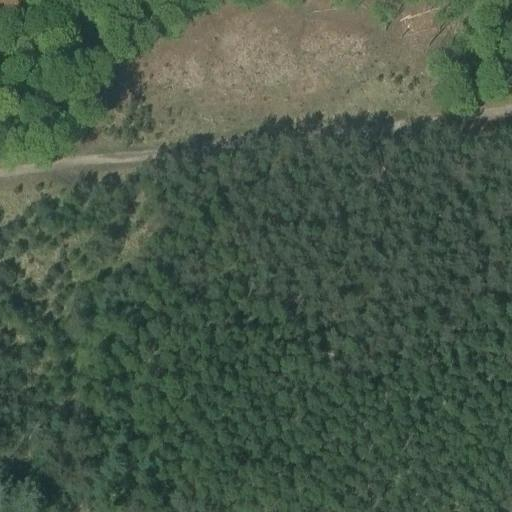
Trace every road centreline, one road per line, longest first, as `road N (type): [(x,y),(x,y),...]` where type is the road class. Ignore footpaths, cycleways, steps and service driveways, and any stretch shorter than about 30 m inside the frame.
road 1 (track): [(151,156),(511,109)]
road 2 (track): [(0,172),(151,156)]
